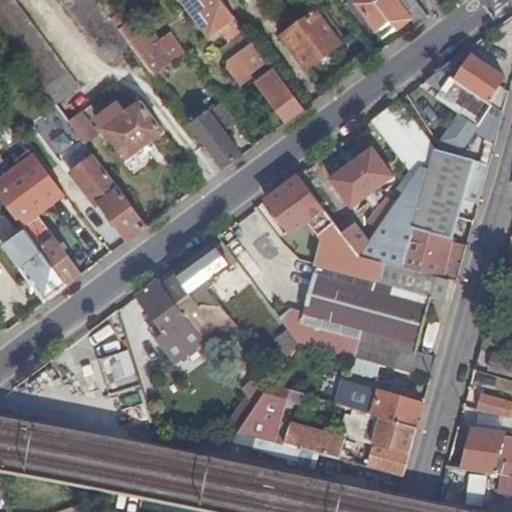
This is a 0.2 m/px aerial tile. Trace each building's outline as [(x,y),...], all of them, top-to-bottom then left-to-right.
[(0,0),(0,32),(57,107),(82,87),(14,0),(0,0)] [(60,0),(68,9),(98,49),(110,65),(132,46),(96,0),(60,0)] [(96,0),(132,46),(158,80),(171,70),(158,52),(134,21),(127,26),(107,0),(96,0)] [(241,24),(222,0),(180,0),(214,44),(241,24)] [(415,27),(424,20),(409,0),(360,0),(355,5),(377,35),(390,25),(397,33),(411,22),(415,27)] [(409,0),(424,20),(429,17),(416,0),(409,0)] [(318,12),(286,35),(308,68),(342,43),(318,12)] [(255,43),(249,34),(223,53),(230,62),(255,43)] [(174,39),(158,52),(171,70),(188,57),(174,39)] [(230,73),(239,84),(269,61),(255,43),(230,62),(230,73)] [(449,279),(457,281),(468,242),(454,239),(463,204),(477,208),(488,166),(453,157),(479,115),(500,122),(510,87),(500,85),(504,79),(466,49),(429,77),(444,88),(438,97),(461,113),(437,152),(434,150),(431,158),(420,167),(405,188),(396,201),(387,194),(371,219),(380,226),(371,239),(361,255),(449,279)] [(290,121),(306,109),(277,71),(260,83),(290,121)] [(398,183),(405,188),(420,167),(431,158),(434,150),(437,152),(399,99),(397,100),(381,113),(374,117),(409,166),(398,183)] [(117,101),(97,117),(129,161),(167,132),(146,103),(129,116),(117,101)] [(225,168),(245,154),(234,141),(245,133),(224,104),(193,126),(225,168)] [(77,115),(68,121),(77,132),(86,126),(77,115)] [(86,126),(77,132),(86,143),(94,137),(86,126)] [(375,146),(332,177),(354,206),(396,175),(375,146)] [(130,240),(149,225),(94,156),(71,172),(98,207),(103,204),(130,240)] [(67,286),(85,274),(41,217),(45,213),(13,171),(7,176),(0,181),(0,196),(7,205),(9,208),(25,229),(67,286)] [(343,233),(298,174),(264,199),(291,235),(309,222),(323,242),(324,245),(358,254),(343,233)] [(355,222),(343,233),(358,254),(361,255),(371,239),(355,222)] [(46,302),(67,286),(25,229),(3,245),(46,302)] [(247,273),(223,240),(178,274),(194,296),(208,285),(226,270),(236,282),(247,273)] [(444,299),(449,279),(361,255),(358,254),(324,245),(319,266),(433,297),(444,299)] [(381,364),(398,369),(404,346),(418,350),(433,297),(319,266),(306,314),(297,312),(283,321),(286,325),(288,328),(298,341),(359,358),(381,364)] [(241,289),(252,281),(247,273),(236,282),(241,289)] [(194,296),(178,274),(163,285),(203,337),(231,316),(208,285),(194,296)] [(163,285),(158,279),(136,295),(167,335),(161,340),(201,391),(229,370),(203,337),(163,285)] [(298,341),(288,328),(276,337),(289,355),(298,341)] [(398,369),(430,377),(436,354),(418,350),(404,346),(398,369)] [(112,404),(142,402),(140,381),(138,381),(135,351),(107,353),(112,404)] [(511,354),(502,352),(497,367),(511,371),(511,354)] [(381,364),(359,358),(354,373),(375,380),(381,364)] [(249,396),(256,404),(270,383),(271,381),(261,370),(244,389),(249,396)] [(376,401),(379,390),(341,380),(334,401),(361,409),(364,398),(376,401)] [(241,427),(239,430),(275,440),(285,397),(293,399),(293,401),(309,406),(312,395),(270,383),(256,404),(241,427)] [(364,410),(416,426),(424,402),(379,390),(376,401),(364,398),(361,409),(364,410)] [(511,403),(482,395),(478,411),(511,419),(511,403)] [(232,421),(241,427),(256,404),(249,396),(232,421)] [(368,464),(403,474),(416,426),(364,410),(356,437),(374,442),(368,464)] [(286,443),(316,451),(341,457),(346,437),(291,422),(286,443)] [(473,429),(464,469),(494,473),(505,434),(505,432),(473,429)] [(511,465),(511,435),(505,434),(494,473),(509,475),(511,465)] [(469,502),(488,504),(491,474),(472,472),(469,502)] [(82,511),(79,502),(47,511),(82,511)]
